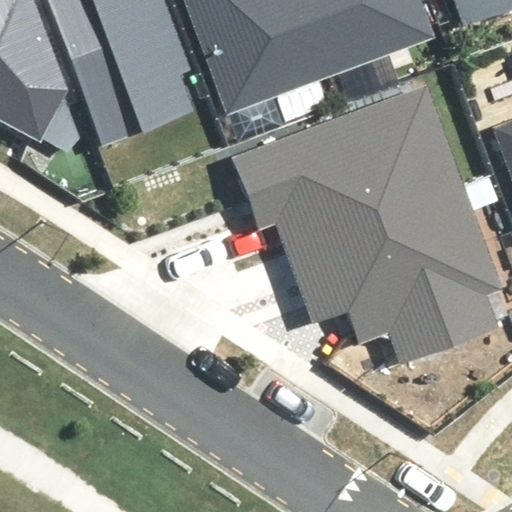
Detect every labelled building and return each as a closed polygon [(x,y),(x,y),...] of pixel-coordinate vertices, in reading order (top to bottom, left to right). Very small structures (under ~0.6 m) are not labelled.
[(0,0),(0,108),(63,140),(80,117),(63,71),(37,0),(0,0)] [(37,0),(63,71),(80,117),(86,132),(198,91),(163,0),(37,0)] [(178,0),(218,104),(323,63),(299,0),(178,0)] [(299,0),(323,63),(427,26),(417,0),(299,0)] [(447,0),(451,11),(481,0),(447,0)] [(227,146),(253,221),(270,215),(284,260),(451,206),(410,84),(227,146)] [(511,104),(487,114),(511,186),(511,104)] [(451,206),(284,260),(300,311),(331,301),(342,335),(378,323),(385,345),(485,313),(451,206)]
